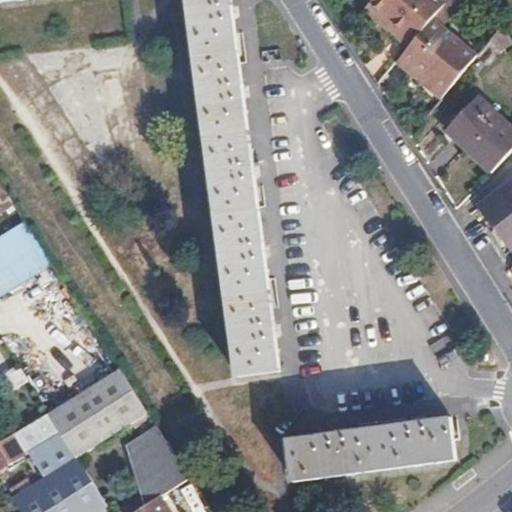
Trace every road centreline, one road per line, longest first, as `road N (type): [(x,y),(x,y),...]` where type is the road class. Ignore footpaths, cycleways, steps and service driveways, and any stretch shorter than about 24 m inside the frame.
road 1 (unknown): [(345,74),(310,101),(304,133),(347,378),(387,387),(511,358)]
road 2 (residential): [(297,0),(511,343)]
